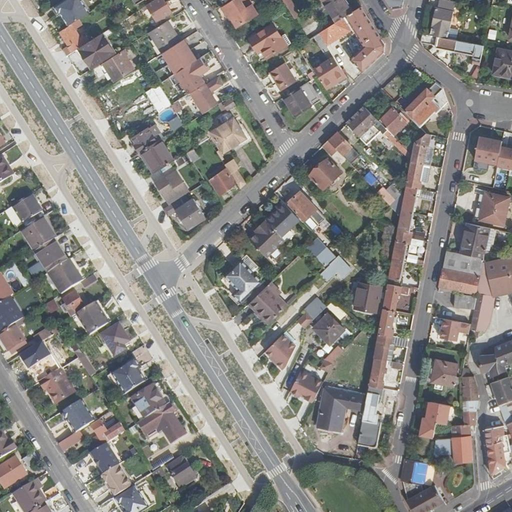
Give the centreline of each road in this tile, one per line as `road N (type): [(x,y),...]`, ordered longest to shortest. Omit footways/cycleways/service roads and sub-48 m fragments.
road 1 (residential): [(401,511),(391,481),(466,99)]
road 2 (residential): [(287,488),(311,462),(209,300),(179,319)]
road 3 (residential): [(156,336),(256,489),(287,488)]
road 4 (tertiary): [(287,488),(179,319)]
road 5 (residential): [(116,165),(11,0)]
road 6 (residential): [(292,155),(158,285)]
road 7 (residential): [(193,0),(292,155)]
road 8 (tertiary): [(90,178),(0,34)]
road 9 (residential): [(67,195),(156,336)]
road 10 (residential): [(87,511),(0,374)]
road 11 (residential): [(404,45),(292,155)]
road 12 (residential): [(0,87),(67,195)]
road 13 (tertiary): [(158,285),(92,183)]
road 14 (residential): [(489,501),(481,381)]
